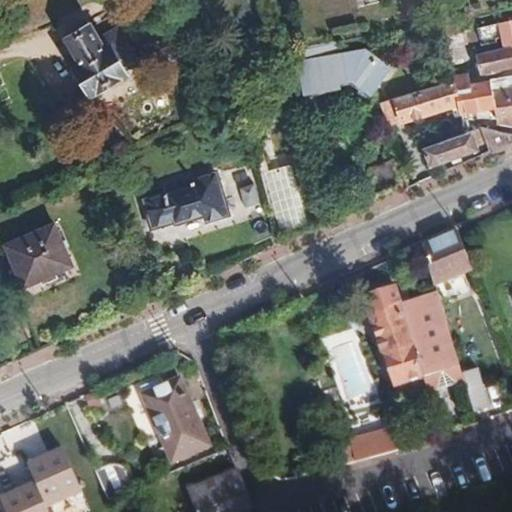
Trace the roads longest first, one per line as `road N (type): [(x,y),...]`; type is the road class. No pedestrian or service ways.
road 1 (residential): [(187,318),(260,494),(285,502),(511,425)]
road 2 (secondary): [(187,318),(511,173)]
road 3 (secondary): [(0,399),(187,318)]
